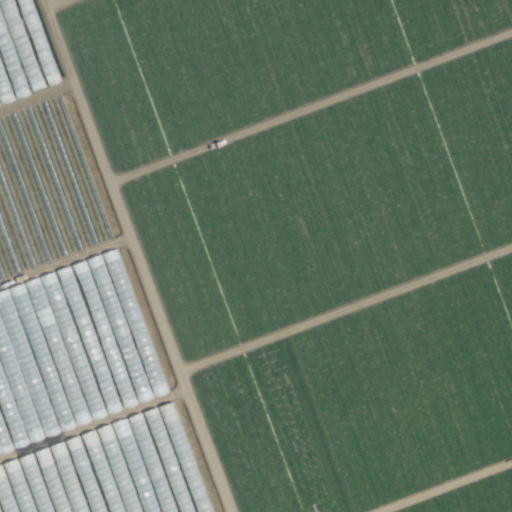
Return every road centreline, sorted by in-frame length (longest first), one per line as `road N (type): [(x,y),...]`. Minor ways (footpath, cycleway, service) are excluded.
road 1 (track): [(229,511),(41,0)]
road 2 (track): [(0,456),(182,389)]
road 3 (track): [(0,284),(128,238)]
